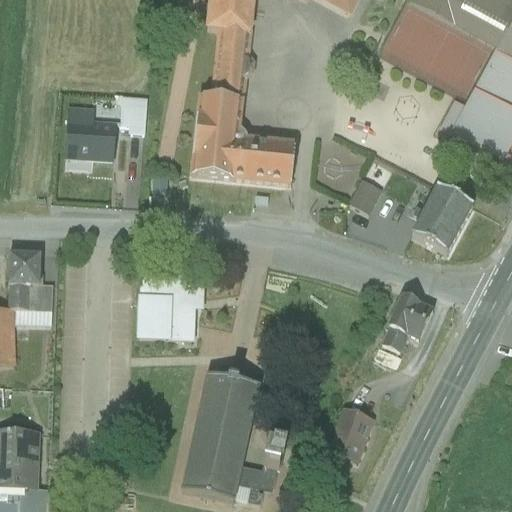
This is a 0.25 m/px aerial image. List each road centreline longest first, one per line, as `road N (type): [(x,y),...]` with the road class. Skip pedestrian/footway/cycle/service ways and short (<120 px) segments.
road 1 (residential): [(497,300),(258,237),(0,226)]
road 2 (secondary): [(392,511),(497,300)]
